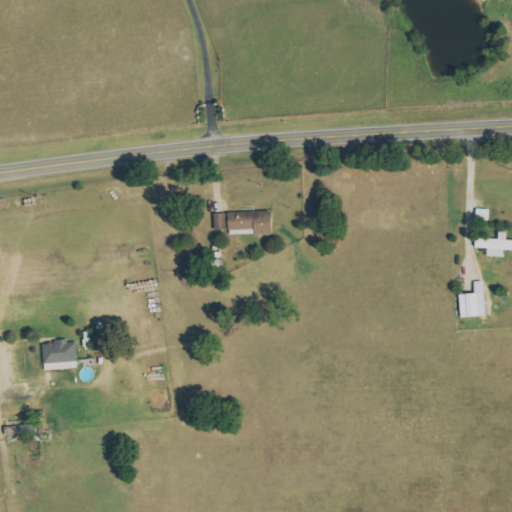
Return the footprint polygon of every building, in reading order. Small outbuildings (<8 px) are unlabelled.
[(275,212),(232,213),(232,235),(276,234),(275,212)] [(230,228),(229,214),(217,214),(218,229),(230,228)] [(491,257),(507,257),(507,250),(511,250),(511,240),(506,240),(479,239),(479,248),(491,249),(491,257)] [(464,317),(489,317),(488,294),(463,294),(464,317)] [(80,369),(79,341),(46,343),(47,370),(80,369)]
